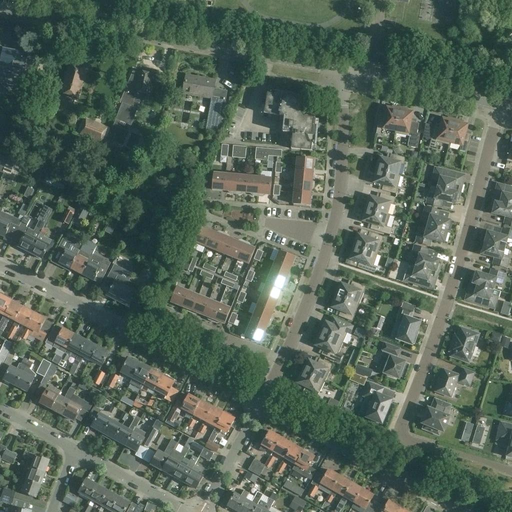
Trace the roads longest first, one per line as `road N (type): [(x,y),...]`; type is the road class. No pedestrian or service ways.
road 1 (residential): [(511,474),(401,430),(501,108)]
road 2 (residential): [(344,73),(0,6)]
road 3 (residential): [(261,401),(0,270)]
road 4 (residential): [(452,511),(261,401)]
road 5 (residential): [(331,237),(344,73)]
road 6 (residential): [(501,108),(344,73)]
road 7 (residential): [(282,363),(331,237)]
road 8 (residential): [(185,511),(73,450)]
road 9 (residential): [(199,511),(261,401)]
road 10 (residential): [(282,363),(168,310)]
